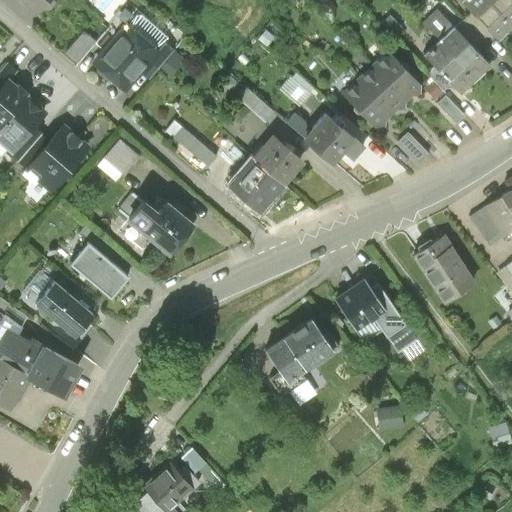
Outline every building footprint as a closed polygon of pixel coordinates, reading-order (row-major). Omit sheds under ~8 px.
[(19,0),(36,14),(48,0),(19,0)] [(485,0),(459,0),(469,10),(483,26),(495,39),(510,26),(485,0)] [(511,0),(485,0),(510,26),(511,23),(511,0)] [(421,23),(437,40),(452,26),(436,9),(421,23)] [(474,34),(483,26),(469,10),(460,19),(474,34)] [(139,14),(128,27),(155,50),(163,40),(166,37),(139,14)] [(400,28),(389,16),(380,24),(392,36),(400,28)] [(474,34),(460,19),(452,26),(466,42),(474,34)] [(128,27),(125,23),(91,62),(123,90),(141,71),(157,51),(155,50),(128,27)] [(437,40),(473,78),(488,65),(466,42),(452,26),(437,40)] [(76,63),(94,41),(84,33),(66,54),(76,63)] [(157,51),(141,71),(150,78),(158,68),(169,56),(174,49),(163,40),(155,50),(157,51)] [(450,82),(459,92),(473,78),(437,40),(423,53),(433,64),(450,82)] [(370,64),(405,101),(412,94),(419,95),(420,86),(386,50),(370,64)] [(178,63),(169,56),(158,68),(167,76),(178,63)] [(0,71),(0,88),(9,79),(17,70),(8,62),(0,71)] [(355,79),(389,115),(396,109),(404,109),(405,101),(370,64),(355,79)] [(450,82),(433,64),(426,72),(442,89),(450,82)] [(293,74),(280,89),(298,104),(311,88),(293,74)] [(0,126),(27,95),(9,79),(0,88),(0,126)] [(382,122),(389,115),(355,79),(339,94),(373,130),(382,130),(382,122)] [(441,93),(430,82),(424,88),(435,99),(441,93)] [(270,111),(247,89),(237,99),(261,121),(270,111)] [(48,113),(27,95),(0,126),(0,141),(10,150),(13,153),(36,126),(48,113)] [(462,114),(445,97),(437,104),(454,122),(462,114)] [(331,121),(324,115),(304,138),(333,163),(342,152),(352,161),(364,148),(341,128),(344,124),(335,116),(331,121)] [(173,121),(164,131),(206,167),(215,156),(204,146),(211,138),(188,118),(181,127),(173,121)] [(428,148),(436,141),(416,121),(408,128),(428,148)] [(44,133),(36,126),(13,153),(10,150),(8,153),(19,162),(20,161),(38,140),(44,133)] [(89,151),(63,128),(46,147),(28,168),(26,170),(53,193),(89,151)] [(426,153),(407,134),(397,144),(416,163),(426,153)] [(299,162),(269,136),(251,157),(281,183),(283,181),(299,162)] [(46,147),(38,140),(20,161),(28,168),(46,147)] [(137,157),(119,141),(99,162),(117,178),(137,157)] [(281,183),(251,157),(227,185),(257,211),(281,183)] [(511,187),(500,196),(511,214),(511,187)] [(511,214),(500,196),(469,217),(488,246),(511,230),(511,214)] [(160,208),(147,198),(129,220),(161,246),(171,254),(192,227),(181,217),(186,211),(173,200),(169,205),(165,202),(160,208)] [(89,243),(105,256),(113,246),(86,223),(78,233),(89,243)] [(469,282),(440,239),(416,255),(445,299),(469,282)] [(89,243),(71,264),(111,296),(129,275),(105,256),(89,243)] [(511,269),(500,278),(511,293),(511,269)] [(97,314),(55,279),(36,302),(77,337),(97,314)] [(370,287),(366,280),(337,299),(356,328),(374,316),(397,351),(414,339),(376,282),(370,287)] [(332,347),(312,316),(265,347),(286,378),(332,347)] [(32,335),(30,339),(0,321),(0,356),(31,374),(66,395),(83,365),(32,335)] [(0,399),(12,406),(31,374),(0,356),(0,399)] [(287,387),(296,401),(314,390),(304,375),(287,387)] [(400,406),(377,409),(380,431),(402,429),(400,406)] [(492,445),(511,439),(505,419),(486,425),(492,445)] [(203,461),(192,448),(184,455),(196,468),(203,461)] [(176,471),(169,462),(142,484),(148,491),(166,511),(179,502),(193,490),(191,487),(176,471)] [(182,465),(176,471),(191,487),(197,482),(182,465)] [(166,511),(148,491),(124,511),(166,511)] [(187,511),(179,502),(166,511),(187,511)]
